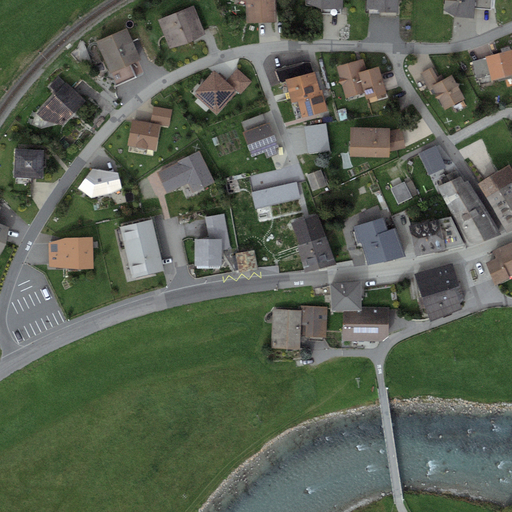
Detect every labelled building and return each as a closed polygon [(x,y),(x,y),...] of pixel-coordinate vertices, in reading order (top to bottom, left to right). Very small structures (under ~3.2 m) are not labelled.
[(247,23),(276,22),(275,0),(238,0),(246,2),(247,23)] [(320,8),(343,9),(343,0),(306,0),(307,3),(320,8)] [(368,0),(368,12),(398,12),(398,0),(368,0)] [(444,0),(444,10),(455,16),(474,18),(475,0),(444,0)] [(194,5),(158,19),(169,48),(205,34),(194,5)] [(127,28),(96,41),(111,73),(141,59),(127,28)] [(511,49),(485,56),(485,58),(490,75),(491,80),(511,74),(511,49)] [(346,98),(364,92),(358,72),(367,69),(364,58),(337,66),(346,98)] [(477,78),(490,75),(485,58),(472,61),(477,78)] [(379,66),(367,69),(358,72),(364,92),(366,99),(387,93),(379,66)] [(465,98),(452,74),(440,81),(432,67),(420,74),(430,91),(433,89),(445,110),(465,98)] [(122,82),(134,77),(130,68),(118,73),(122,82)] [(214,70),(194,93),(217,114),(237,91),(241,94),(252,81),(238,68),(227,81),(214,70)] [(315,72),(286,79),(292,102),(298,101),(302,118),(327,111),(322,89),(320,90),(315,72)] [(56,93),(36,113),(43,120),(62,124),(86,101),(66,82),(65,83),(59,76),(49,86),(56,93)] [(151,122),(132,119),(128,145),(156,150),(160,124),(169,126),(172,109),(154,107),(151,122)] [(244,131),(242,132),(251,157),(265,152),(267,158),(278,154),(276,147),(278,146),(270,122),(266,123),(263,114),(241,122),(244,131)] [(390,128),(351,127),(350,156),(389,157),(389,151),(406,148),(401,128),(390,130),(390,128)] [(436,145),(419,153),(429,175),(446,167),(436,145)] [(44,150),(15,149),(14,177),(43,178),(44,150)] [(177,161),(178,162),(188,183),(193,192),(215,181),(200,150),(177,161)] [(167,193),(188,183),(178,162),(157,172),(167,193)] [(490,204),(511,190),(511,167),(510,164),(478,183),(490,204)] [(118,173),(93,168),(78,188),(92,198),(122,188),(118,173)] [(321,169),(307,175),(313,191),(327,186),(321,169)] [(437,186),(451,214),(480,201),(468,181),(464,182),(461,176),(437,186)] [(405,182),(391,188),(398,204),(419,194),(413,180),(406,184),(405,182)] [(297,181),(252,192),(255,208),(301,198),(297,181)] [(511,190),(490,204),(506,232),(511,229),(511,190)] [(501,234),(480,201),(451,214),(468,247),(501,234)] [(0,253),(6,243),(9,227),(0,223),(0,210),(1,208),(0,207),(0,253)] [(205,217),(209,239),(222,239),(222,250),(231,249),(224,214),(205,217)] [(292,222),(299,244),(326,235),(319,214),(292,222)] [(410,225),(416,256),(465,247),(450,216),(410,225)] [(384,217),(354,226),(358,243),(361,242),(368,265),(406,256),(395,228),(388,230),(384,217)] [(132,278),(164,270),(152,219),(120,226),(132,278)] [(335,263),(326,235),(299,244),(296,245),(305,273),(335,263)] [(49,266),(66,268),(66,237),(48,242),(49,266)] [(93,237),(66,237),(66,268),(78,268),(93,268),(93,237)] [(195,265),(209,265),(209,239),(206,238),(195,238),(195,265)] [(222,239),(209,239),(209,265),(222,265),(222,253),(222,250),(222,239)] [(486,263),(496,285),(510,278),(509,276),(511,274),(511,241),(492,251),(496,258),(486,263)] [(254,250),(236,253),(240,272),(258,269),(254,250)] [(452,263),(415,276),(431,320),(462,309),(455,287),(460,285),(452,263)] [(361,282),(330,284),(331,311),(343,311),(361,311),(361,307),(361,282)] [(328,307),(302,306),(302,310),(301,335),(326,336),(328,307)] [(343,311),(343,341),(383,341),(388,336),(388,307),(361,307),(361,311),(343,311)] [(302,310),(273,309),(272,348),(301,349),(301,335),(302,310)]
